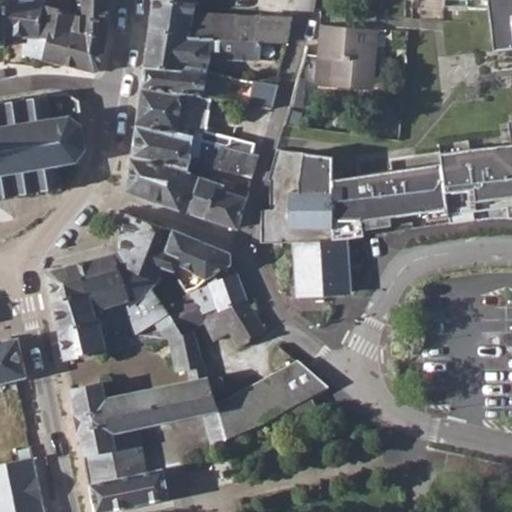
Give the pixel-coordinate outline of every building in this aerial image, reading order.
[(38,0),(1,0),(0,11),(0,31),(18,34),(16,53),(34,57),(39,3),(38,0)] [(38,0),(39,3),(34,57),(56,62),(67,13),(67,11),(46,5),(46,0),(38,0)] [(74,0),(74,7),(99,8),(99,0),(74,0)] [(193,13),(195,0),(154,0),(153,8),(150,32),(213,38),(214,15),(193,13)] [(511,0),(487,0),(494,50),(511,47),(511,0)] [(56,62),(86,69),(91,66),(98,30),(99,21),(99,8),(74,7),(74,13),(67,13),(56,62)] [(233,40),(235,16),(214,15),(213,38),(221,39),(233,40)] [(259,41),(260,17),(235,16),(233,40),(259,41)] [(286,44),(292,18),(260,17),(259,41),(261,42),(286,44)] [(321,25),(316,85),(372,89),(378,30),(321,25)] [(213,38),(150,32),(147,48),(145,65),(207,74),(213,38)] [(260,61),(261,42),(259,41),(233,40),(221,39),(219,60),(260,61)] [(207,74),(145,65),(143,76),(142,86),(202,97),(203,94),(223,98),(227,78),(207,74)] [(295,99),(292,107),(303,108),(307,78),(300,78),(295,99)] [(273,109),(278,85),(254,81),(249,104),(273,109)] [(202,97),(142,86),(140,106),(137,125),(194,135),(193,139),(253,154),(255,143),(206,131),(211,99),(202,97)] [(58,168),(76,165),(86,150),(90,151),(90,147),(87,147),(82,126),(86,124),(85,122),(82,122),(78,101),(65,93),(48,96),(48,92),(45,93),(44,97),(27,100),(26,97),(22,97),(23,101),(7,102),(6,100),(1,101),(2,104),(0,104),(0,196),(16,195),(16,198),(21,197),(20,194),(38,192),(38,195),(43,195),(42,191),(49,190),(58,188),(61,190),(65,187),(63,184),(61,184),(58,168)] [(261,208),(261,243),(294,242),(297,295),(350,292),(347,238),(364,236),(361,221),(448,209),(449,214),(507,207),(508,218),(511,218),(511,121),(509,121),(511,144),(440,154),(441,163),(332,179),(333,157),(277,149),(268,180),(270,181),(270,208),(261,208)] [(194,135),(137,125),(134,145),(132,159),(175,168),(188,172),(190,162),(228,173),(254,173),(259,155),(253,154),(193,139),(194,135)] [(175,168),(132,159),(129,179),(128,188),(130,191),(189,212),(201,176),(188,172),(175,168)] [(201,176),(189,212),(198,215),(206,218),(219,183),(201,176)] [(219,183),(206,218),(221,223),(235,229),(238,228),(240,226),(249,192),(219,183)] [(164,257),(173,231),(127,214),(124,215),(122,236),(119,252),(116,253),(119,264),(129,263),(153,289),(157,283),(162,268),(175,271),(178,264),(164,257)] [(173,230),(173,231),(164,257),(178,264),(207,279),(231,265),(230,253),(202,241),(173,230)] [(119,264),(116,253),(91,260),(78,264),(86,289),(94,312),(126,302),(132,331),(134,337),(142,336),(144,344),(169,338),(182,335),(166,308),(153,289),(129,263),(119,264)] [(86,289),(78,264),(60,268),(51,271),(48,276),(53,303),(86,289)] [(242,290),(237,273),(209,284),(207,279),(197,288),(187,291),(189,293),(195,301),(207,321),(246,301),(242,290)] [(86,289),(53,303),(59,334),(96,320),(94,312),(86,289)] [(195,301),(189,293),(166,308),(182,335),(194,331),(193,328),(205,322),(207,321),(195,301)] [(246,301),(207,321),(205,322),(214,340),(216,341),(230,332),(240,347),(266,331),(254,311),(246,301)] [(96,320),(59,334),(62,347),(65,360),(114,356),(113,348),(122,345),(120,340),(93,348),(98,320),(96,320)] [(191,381),(106,398),(102,383),(71,389),(79,431),(90,484),(146,472),(137,428),(204,414),(212,444),(226,440),(217,404),(194,331),(182,335),(169,338),(177,372),(189,369),(191,381)] [(0,382),(18,378),(28,376),(18,338),(9,340),(0,341),(0,382)] [(328,387),(298,361),(217,404),(226,440),(285,412),(312,397),(328,387)] [(323,419),(312,397),(285,412),(296,433),(323,419)] [(0,511),(44,511),(39,484),(34,458),(0,464),(0,511)] [(146,472),(90,484),(96,511),(100,511),(121,508),(169,498),(163,469),(146,472)]
